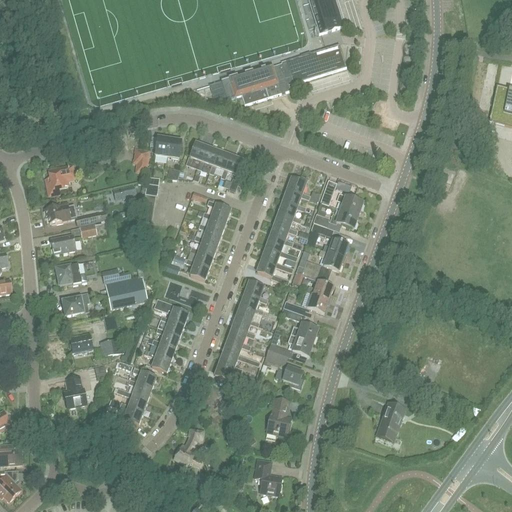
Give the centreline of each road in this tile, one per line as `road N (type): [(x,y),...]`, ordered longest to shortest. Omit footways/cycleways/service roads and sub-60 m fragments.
road 1 (residential): [(53,480),(85,493),(114,488),(178,413),(256,209)]
road 2 (unclassified): [(310,511),(333,377),(397,193)]
road 3 (residential): [(3,163),(164,118),(205,122),(277,150)]
road 4 (unclassified): [(397,193),(429,99),(436,0)]
road 5 (residential): [(31,317),(21,206),(3,163)]
road 6 (residential): [(256,209),(195,187),(171,189),(163,220)]
